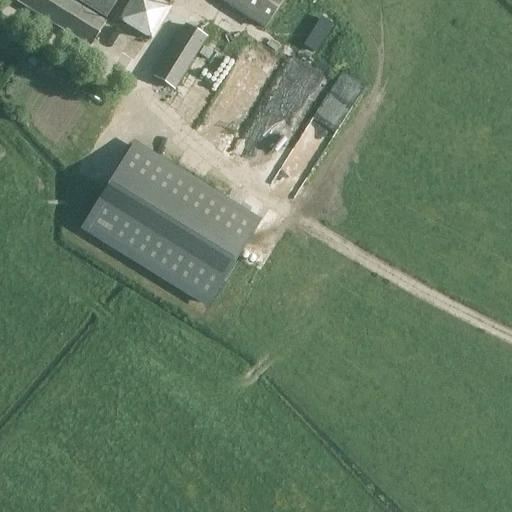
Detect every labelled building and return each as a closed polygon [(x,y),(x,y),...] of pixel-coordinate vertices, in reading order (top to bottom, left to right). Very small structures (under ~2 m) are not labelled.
[(13,0),(88,47),(103,24),(65,0),(13,0)] [(118,0),(77,0),(107,19),(118,0)] [(153,39),(172,6),(161,0),(131,0),(120,19),(153,39)] [(218,0),(264,30),(283,0),(218,0)] [(185,26),(153,77),(174,90),(206,39),(185,26)] [(251,52),(203,136),(224,148),(272,64),(251,52)] [(209,305),(258,225),(203,191),(132,147),(92,210),(82,227),(142,264),(146,266),(209,305)]
